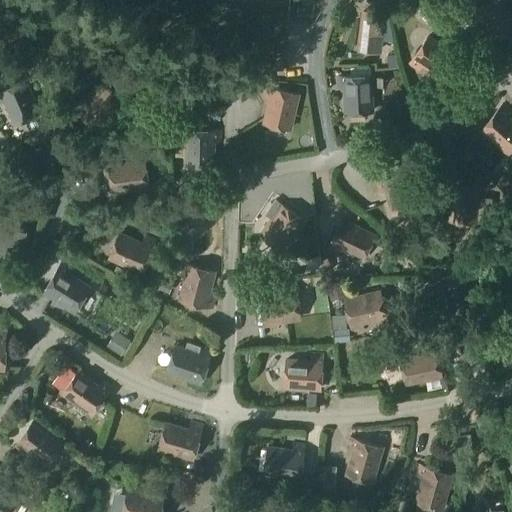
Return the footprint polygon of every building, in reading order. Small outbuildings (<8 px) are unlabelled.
[(511,18),(503,0),(493,0),(472,10),(476,21),(483,18),(493,40),(511,31),(511,18)] [(361,7),(356,49),(384,52),(389,10),(361,7)] [(428,37),(409,65),(418,71),(422,65),(443,79),(457,57),(428,37)] [(370,76),(336,77),(337,88),(344,88),(345,113),(372,112),(370,76)] [(24,81),(0,91),(0,103),(5,102),(15,124),(39,114),(24,81)] [(97,94),(79,111),(97,130),(123,106),(100,81),(92,89),(97,94)] [(265,87),(262,98),(269,99),(264,123),(289,129),(298,94),(265,87)] [(503,104),(481,129),(508,153),(511,148),(511,121),(507,117),(511,112),(503,104)] [(187,130),(186,166),(213,167),(213,142),(220,142),(221,131),(187,130)] [(133,163),(109,166),(112,192),(148,188),(144,154),(132,156),(133,163)] [(408,172),(376,182),(379,192),(386,190),(393,214),(418,207),(408,172)] [(507,180),(502,174),(496,180),(502,186),(507,180)] [(452,184),(449,220),(475,222),(477,198),(485,198),(485,187),(452,184)] [(274,215),(260,235),(282,250),(303,220),(275,201),(269,210),(274,215)] [(0,257),(8,254),(5,247),(28,237),(17,213),(0,220),(0,257)] [(342,220),(327,249),(337,255),(340,248),(362,259),(374,236),(342,220)] [(119,234),(109,258),(142,272),(147,261),(157,266),(162,253),(152,249),(155,241),(144,237),(142,243),(119,234)] [(505,250),(487,267),(505,286),(511,280),(511,240),(509,237),(500,245),(505,250)] [(62,262),(44,290),(75,310),(89,287),(68,274),(72,268),(62,262)] [(189,265),(180,300),(212,308),(215,297),(208,296),(214,272),(189,265)] [(285,294),(261,297),(264,323),(300,319),(296,285),(284,287),(285,294)] [(380,292),(345,300),(352,332),(363,330),(362,323),(386,317),(380,292)] [(346,315),(332,316),(333,342),(350,341),(350,328),(346,328),(346,315)] [(115,331),(104,347),(119,356),(129,340),(115,331)] [(511,336),(498,342),(507,367),(511,364),(511,336)] [(175,346),(166,371),(201,383),(211,351),(201,347),(199,354),(198,353),(200,348),(186,342),(184,349),(175,346)] [(425,353),(401,358),(406,384),(442,376),(435,343),(423,346),(425,353)] [(285,361),(284,387),(320,389),(322,355),(310,355),(310,362),(285,361)] [(77,372),(62,394),(92,414),(111,387),(101,380),(97,386),(77,372)] [(250,382),(247,392),(265,398),(269,388),(250,382)] [(306,391),(305,404),(314,405),(315,392),(306,391)] [(33,422),(13,449),(22,456),(27,450),(47,464),(62,442),(33,422)] [(166,424),(158,449),(193,459),(202,427),(191,423),(189,430),(166,424)] [(78,446),(89,453),(94,445),(83,438),(78,446)] [(353,451),(346,474),(372,482),(382,447),(350,438),(346,449),(353,451)] [(267,447),(264,473),(299,478),(304,445),(293,444),(292,451),(267,447)] [(419,465),(416,476),(423,478),(416,502),(442,509),(452,475),(419,465)] [(297,482),(295,491),(316,495),(317,485),(297,482)] [(0,488),(0,511),(10,511),(18,500),(0,488)] [(127,492),(123,511),(160,511),(163,497),(127,492)] [(32,511),(35,506),(25,502),(20,511),(32,511)]
